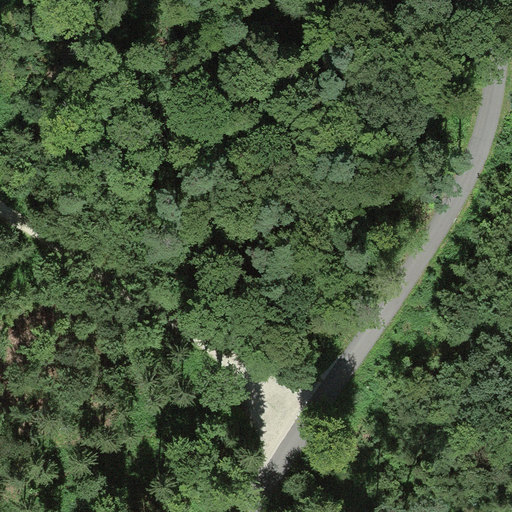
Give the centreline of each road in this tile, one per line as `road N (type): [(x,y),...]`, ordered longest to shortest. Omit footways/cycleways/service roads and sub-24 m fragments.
road 1 (unclassified): [(256,511),(459,196),(483,143),(502,0)]
road 2 (track): [(317,420),(0,203)]
